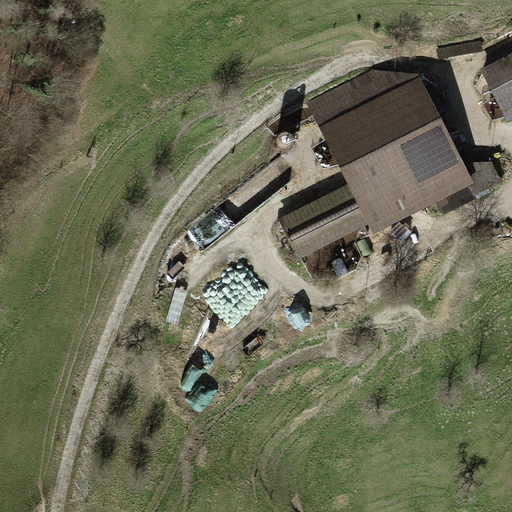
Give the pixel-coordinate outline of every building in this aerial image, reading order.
[(440,64),(484,56),(481,44),(438,52),(440,64)] [(511,55),(478,73),(509,130),(511,128),(511,55)] [(374,73),(313,105),(323,125),(415,77),(374,73)] [(323,125),(320,127),(350,184),(371,224),(376,233),(474,181),(418,76),(415,77),(323,125)] [(278,221),(300,261),(371,224),(350,184),(278,221)] [(206,245),(219,236),(208,220),(195,229),(206,245)] [(230,350),(258,325),(246,312),(177,375),(202,402),(243,364),(230,350)]
